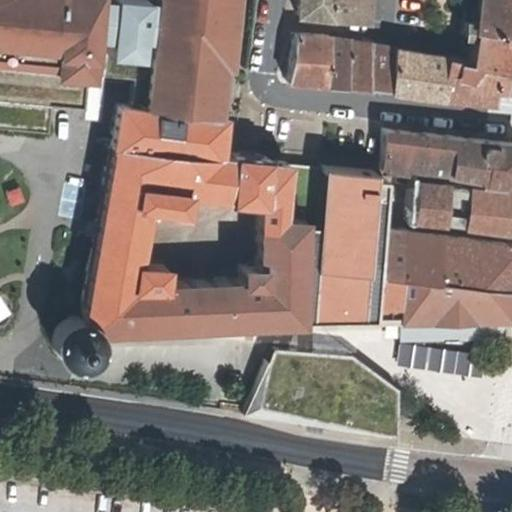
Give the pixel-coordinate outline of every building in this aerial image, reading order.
[(0,0),(0,127),(48,133),(51,106),(84,108),(89,47),(161,55),(226,66),(233,0),(0,0)] [(295,0),(294,13),(331,17),(333,0),(295,0)] [(511,0),(478,0),(475,23),(508,28),(511,29),(511,0)] [(445,53),(440,93),(492,99),(494,84),(502,85),(508,28),(475,23),(464,21),(463,33),(472,34),(469,57),(445,53)] [(511,29),(508,28),(502,85),(511,86),(511,29)] [(286,78),(323,81),(329,36),(329,34),(293,31),(286,78)] [(329,36),(323,81),(345,84),(349,39),(329,36)] [(345,84),(366,86),(371,43),(349,39),(345,84)] [(371,43),(366,86),(388,88),(393,45),(371,43)] [(388,88),(440,93),(445,53),(393,45),(388,88)] [(98,340),(98,334),(298,324),(300,324),(300,321),(302,218),(280,216),(284,163),(265,161),(265,157),(248,155),(233,153),(228,152),(228,155),(214,153),(219,115),(215,114),(220,65),(161,55),(157,86),(172,88),(171,99),(126,93),(125,104),(114,103),(83,291),(82,295),(85,316),(80,315),(69,314),(64,316),(59,319),(55,323),(52,327),(50,334),(50,340),(51,347),(54,352),(59,357),(64,361),(67,361),(71,362),(78,362),(84,360),(90,357),(94,352),(97,346),(98,340)] [(511,141),(382,127),(379,164),(511,183),(511,141)] [(372,169),(284,163),(280,216),(302,218),(300,321),(395,320),(402,276),(377,274),(378,225),(376,225),(383,176),(372,175),(372,169)] [(511,188),(412,173),(406,217),(511,231),(511,228),(511,188)] [(436,233),(378,225),(377,274),(430,279),(436,233)] [(511,267),(511,242),(436,233),(430,279),(510,288),(511,267)] [(402,276),(395,320),(507,318),(510,288),(430,279),(402,276)] [(507,318),(395,320),(398,340),(505,338),(507,318)] [(244,412),(397,436),(399,389),(350,355),(299,349),(271,345),(244,412)]
